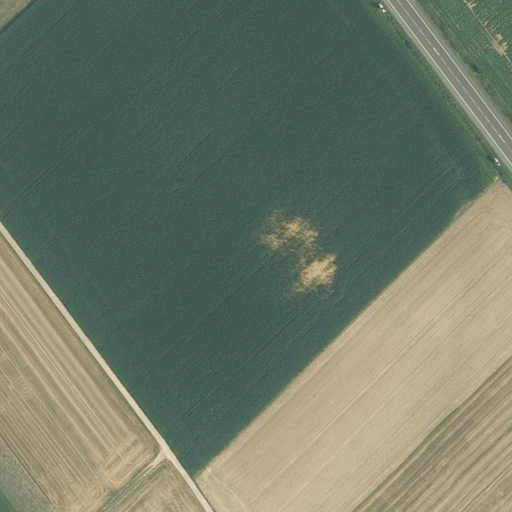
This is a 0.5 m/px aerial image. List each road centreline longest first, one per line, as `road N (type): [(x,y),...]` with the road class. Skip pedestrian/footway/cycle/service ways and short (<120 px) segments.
road 1 (track): [(207,511),(0,228)]
road 2 (primary): [(511,149),(399,0)]
